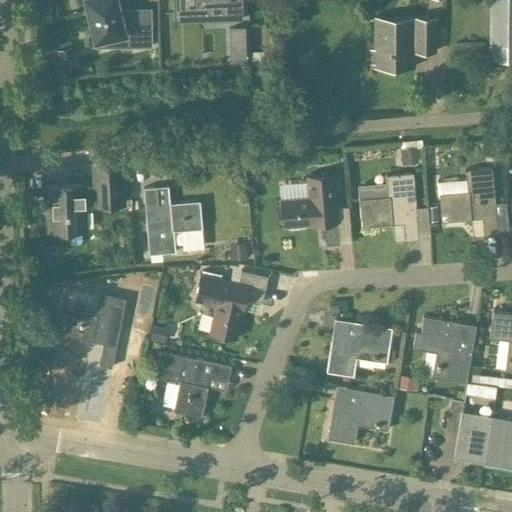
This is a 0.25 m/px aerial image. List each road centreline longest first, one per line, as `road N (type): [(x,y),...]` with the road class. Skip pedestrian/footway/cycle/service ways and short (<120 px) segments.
road 1 (residential): [(0,164),(511,115)]
road 2 (residential): [(239,468),(295,304),(312,282),(511,268)]
road 3 (unclassified): [(488,511),(239,468)]
road 4 (unclassified): [(239,468),(1,428)]
road 5 (unclassified): [(0,164),(0,8)]
road 6 (unclassified): [(1,428),(0,283)]
